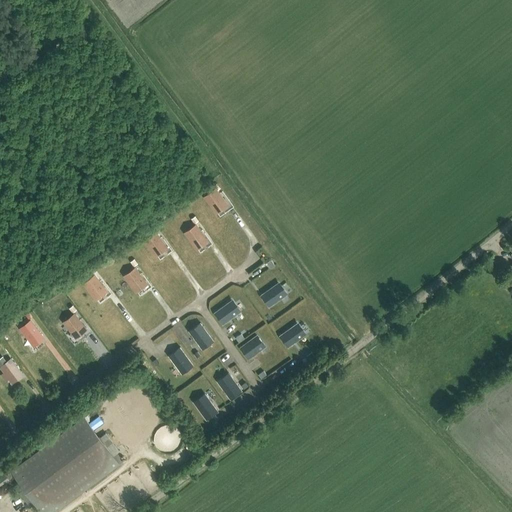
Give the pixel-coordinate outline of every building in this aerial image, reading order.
[(205,195),(217,212),(227,205),(215,188),(205,195)] [(157,227),(153,222),(149,226),(153,231),(157,227)] [(185,231),(197,248),(207,241),(195,224),(185,231)] [(156,255),(166,248),(155,231),(145,239),(156,255)] [(198,249),(201,252),(213,243),(210,240),(198,249)] [(137,291),(147,284),(135,267),(125,275),(137,291)] [(94,275),(84,283),(96,298),(106,291),(94,275)] [(277,283),(261,295),(269,306),(286,295),(277,283)] [(231,300),(215,312),(223,324),(239,312),(231,300)] [(34,316),(30,310),(25,314),(29,319),(34,316)] [(86,330),(74,314),(64,321),(76,337),(86,330)] [(43,336),(30,320),(20,328),(33,344),(43,336)] [(189,331),(201,347),(212,339),(201,323),(189,331)] [(296,323),(280,335),(288,347),(304,335),(296,323)] [(240,341),(246,338),(243,333),(237,336),(240,341)] [(257,335),(240,347),(249,358),(265,346),(257,335)] [(169,355),(181,372),(192,363),(180,347),(169,355)] [(9,378),(12,382),(23,375),(11,358),(0,366),(4,372),(1,374),(6,381),(9,378)] [(229,370),(218,378),(230,395),(241,386),(229,370)] [(195,403),(207,419),(218,411),(206,394),(195,403)] [(84,416),(11,470),(42,511),(55,511),(120,464),(84,416)] [(190,444),(173,453),(179,464),(196,455),(190,444)] [(4,472),(0,475),(0,488),(10,480),(4,472)]
